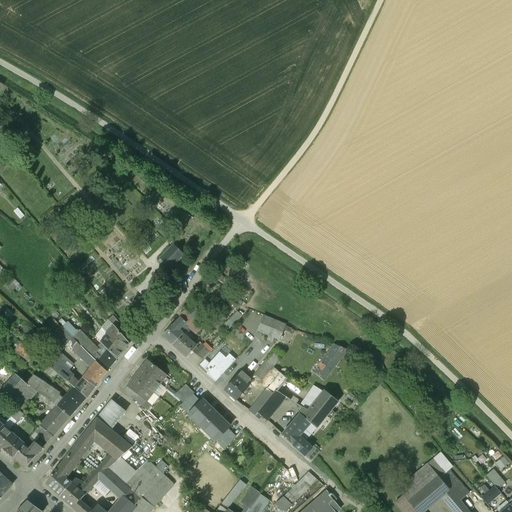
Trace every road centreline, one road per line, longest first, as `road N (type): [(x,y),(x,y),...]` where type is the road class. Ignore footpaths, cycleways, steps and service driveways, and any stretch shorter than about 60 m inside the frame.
road 1 (track): [(242,221),(401,330),(511,437)]
road 2 (track): [(0,62),(242,221)]
road 3 (track): [(242,221),(329,108),(380,0)]
road 4 (residential): [(339,491),(152,334)]
road 5 (residential): [(152,334),(29,485)]
road 6 (residential): [(227,238),(152,334)]
